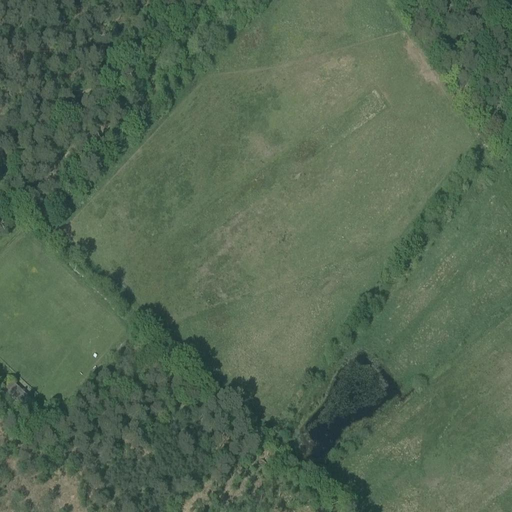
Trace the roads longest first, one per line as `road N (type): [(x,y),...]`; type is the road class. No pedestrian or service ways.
road 1 (track): [(23,223),(37,186),(116,114),(126,72),(184,0)]
road 2 (track): [(511,164),(407,0)]
